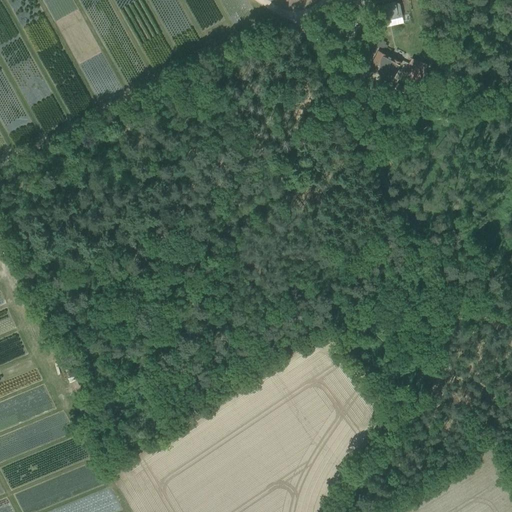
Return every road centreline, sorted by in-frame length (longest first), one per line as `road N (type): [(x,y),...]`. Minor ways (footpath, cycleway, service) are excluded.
road 1 (track): [(457,309),(387,191),(317,45),(295,25)]
road 2 (track): [(339,511),(355,462),(446,338),(457,309)]
